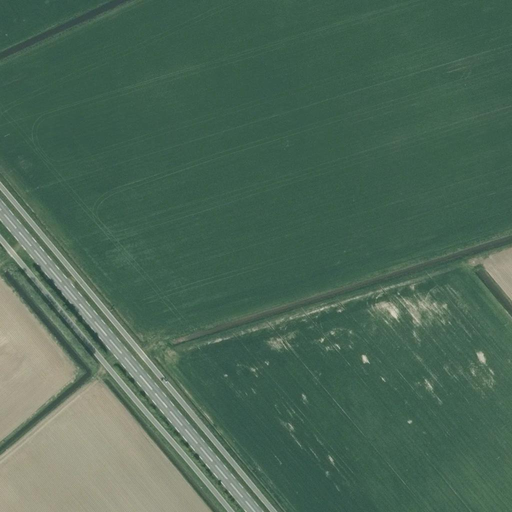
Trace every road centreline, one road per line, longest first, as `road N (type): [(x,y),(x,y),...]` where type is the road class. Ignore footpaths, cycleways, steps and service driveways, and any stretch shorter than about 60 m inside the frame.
road 1 (secondary): [(249,511),(0,208)]
road 2 (track): [(117,353),(0,459)]
